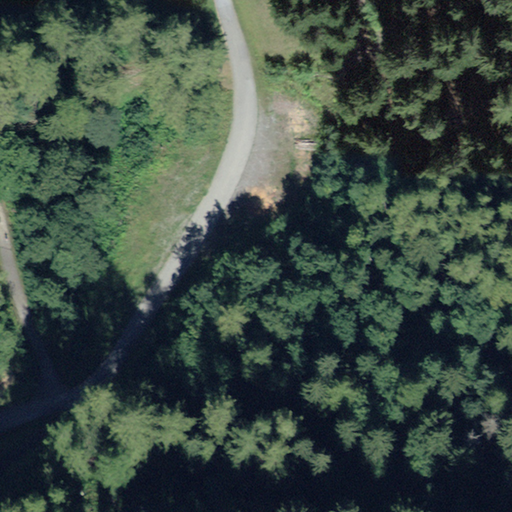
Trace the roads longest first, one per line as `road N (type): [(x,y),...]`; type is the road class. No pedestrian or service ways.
road 1 (unclassified): [(225,0),(246,124),(230,180),(90,352),(0,425)]
road 2 (track): [(62,371),(0,225)]
road 3 (track): [(125,0),(233,52)]
